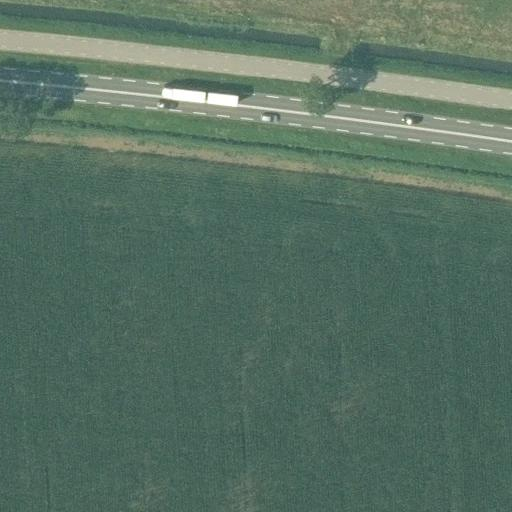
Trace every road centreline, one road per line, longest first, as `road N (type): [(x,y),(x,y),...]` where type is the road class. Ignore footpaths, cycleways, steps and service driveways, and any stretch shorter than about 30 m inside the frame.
road 1 (primary): [(511,144),(0,81)]
road 2 (unclassified): [(0,41),(511,102)]
